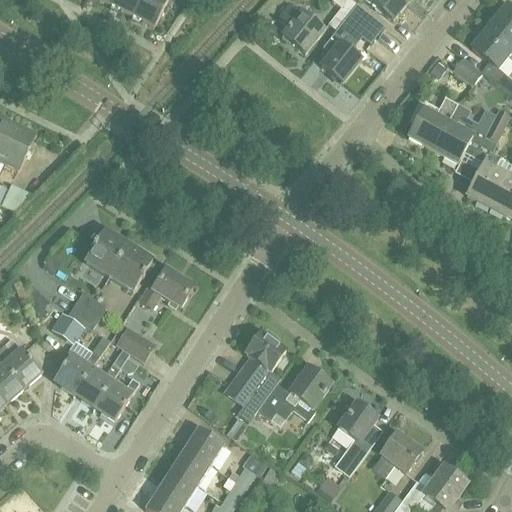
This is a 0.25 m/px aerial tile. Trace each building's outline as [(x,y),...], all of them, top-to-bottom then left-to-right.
[(114,0),(92,0),(110,9),(114,0)] [(141,0),(114,0),(110,9),(132,20),(141,0)] [(169,0),(141,0),(132,20),(154,31),(169,0)] [(335,35),(356,9),(345,0),(331,0),(329,3),(340,11),(327,27),(335,35)] [(365,0),(363,3),(372,10),(372,9),(392,25),(406,8),(396,0),(365,0)] [(276,23),(287,31),(281,39),(304,58),(322,35),(299,16),(289,7),(276,23)] [(356,9),(335,35),(344,42),(358,25),(368,33),(375,24),(356,9)] [(511,15),(505,9),(487,31),(511,50),(511,15)] [(511,54),(511,50),(487,31),(470,53),(487,67),(481,76),(511,100),(511,85),(497,73),(511,54)] [(342,88),(361,64),(339,47),(321,71),(342,88)] [(481,76),(461,61),(451,74),(471,90),(481,76)] [(432,154),(456,107),(443,101),(437,113),(419,104),(408,125),(414,128),(407,141),(432,154)] [(469,114),(456,107),(432,154),(457,167),(463,155),(474,160),(483,142),(484,140),(473,135),(471,138),(459,132),(469,114)] [(497,114),(484,140),(483,142),(496,148),(510,121),(497,114)] [(35,137),(2,121),(0,123),(0,164),(18,173),(35,137)] [(489,211),(505,179),(493,173),(499,162),(488,156),(466,199),(489,211)] [(511,182),(505,179),(489,211),(511,223),(511,222),(511,182)] [(0,188),(0,209),(1,210),(9,193),(1,189),(0,188)] [(109,281),(129,249),(105,234),(85,265),(109,281)] [(129,249),(109,281),(132,295),(152,263),(129,249)] [(181,313),(195,291),(166,273),(155,290),(151,287),(140,304),(152,312),(160,299),(181,313)] [(83,297),(69,319),(93,334),(107,311),(83,297)] [(84,331),(62,317),(51,334),(73,348),(84,331)] [(23,327),(13,335),(26,351),(36,343),(23,327)] [(116,349),(144,367),(154,350),(127,332),(116,349)] [(258,415),(277,388),(281,383),(271,376),(286,355),(276,348),(279,343),(267,334),(264,339),(262,337),(260,339),(256,336),(248,346),(253,350),(246,359),(251,363),(235,385),(253,399),(244,411),(255,419),(257,415),(258,415)] [(76,400),(93,373),(111,346),(103,341),(85,369),(71,359),(54,385),(76,400)] [(15,360),(3,370),(23,393),(42,377),(13,343),(5,349),(15,360)] [(93,373),(76,400),(95,413),(113,386),(120,375),(119,374),(127,362),(118,356),(110,368),(112,370),(105,381),(93,373)] [(23,393),(3,370),(0,366),(0,402),(6,409),(23,393)] [(125,394),(113,386),(95,413),(115,426),(140,388),(140,387),(147,377),(139,372),(132,382),(133,383),(125,394)] [(323,379),(319,380),(309,372),(290,398),(312,415),(331,388),(329,387),(328,383),(323,379)] [(277,388),(258,415),(271,425),(276,418),(285,425),(295,412),(285,405),(288,402),(275,393),(278,389),(277,388)] [(349,482),(361,465),(376,446),(367,439),(379,423),(357,407),(338,433),(354,444),(334,471),(349,482)] [(242,444),(255,430),(242,418),(229,432),(242,444)] [(197,432),(183,453),(211,470),(224,450),(197,432)] [(407,479),(423,456),(397,437),(381,460),(383,461),(373,475),(385,484),(395,470),(407,479)] [(211,470),(183,453),(171,473),(198,491),(211,470)] [(235,486),(246,493),(256,478),(259,480),(267,470),(250,458),(242,469),(245,471),(239,480),(232,476),(228,482),(229,482),(235,486)] [(448,511),(467,488),(443,470),(423,498),(436,508),(433,511),(448,511)] [(171,473),(158,493),(185,511),(198,491),(171,473)] [(235,486),(229,482),(221,494),(227,498),(222,506),(231,511),(234,511),(246,493),(235,486)] [(184,511),(185,511),(158,493),(145,511),(184,511)] [(396,511),(402,505),(389,495),(376,511),(396,511)] [(404,501),(402,505),(396,511),(414,511),(416,510),(404,501)]
